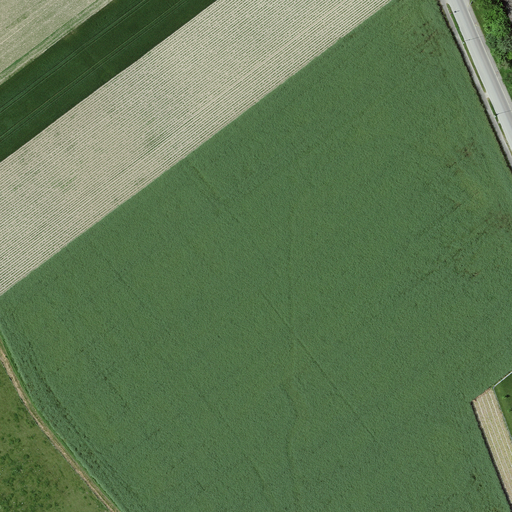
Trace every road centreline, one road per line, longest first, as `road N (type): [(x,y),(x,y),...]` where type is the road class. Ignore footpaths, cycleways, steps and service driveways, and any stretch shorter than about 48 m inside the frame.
road 1 (track): [(0,341),(20,392),(125,511)]
road 2 (tertiary): [(511,132),(457,0)]
